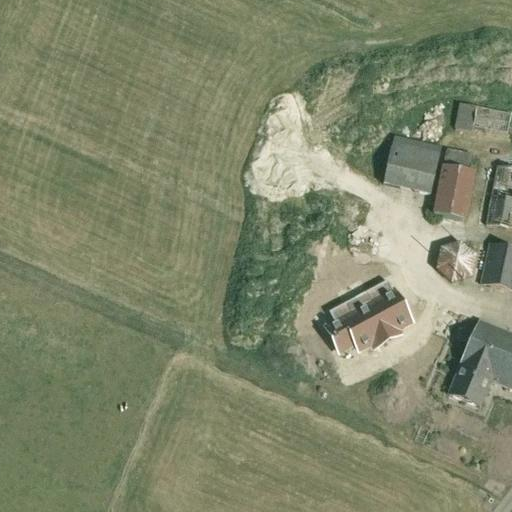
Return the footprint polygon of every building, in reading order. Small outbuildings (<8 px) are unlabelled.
[(336,113),(368,141),(396,108),(364,81),(336,113)] [(462,132),(479,133),(480,107),(463,107),(462,132)] [(441,150),(394,138),(382,187),(430,199),(441,150)] [(511,171),(502,170),(491,229),(511,232),(511,171)] [(444,171),(440,220),(476,223),(480,174),(444,171)] [(481,286),(511,292),(511,250),(490,246),(481,286)] [(443,250),(444,267),(455,267),(456,285),(478,283),(475,247),(443,250)] [(334,326),(326,331),(339,355),(355,347),(359,354),(372,347),(374,352),(399,338),(397,334),(410,326),(393,295),(372,306),(366,295),(344,307),(349,318),(334,326)] [(511,392),(511,337),(479,324),(460,370),(460,371),(449,398),(480,411),(491,383),(511,392)]
